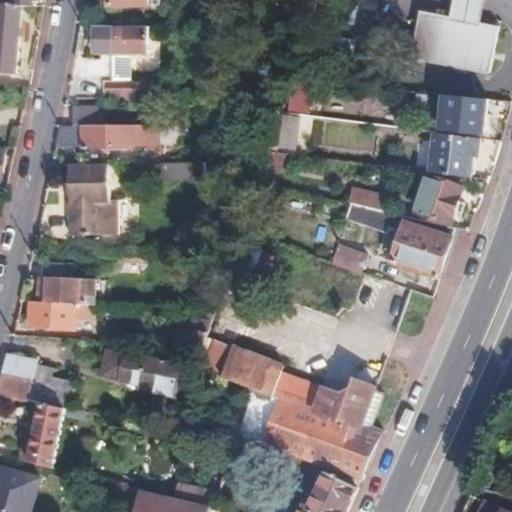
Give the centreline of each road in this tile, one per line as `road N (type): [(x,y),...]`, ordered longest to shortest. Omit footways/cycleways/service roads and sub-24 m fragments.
road 1 (residential): [(0,307),(71,0)]
road 2 (secondary): [(511,235),(391,511)]
road 3 (secondary): [(430,511),(511,326)]
